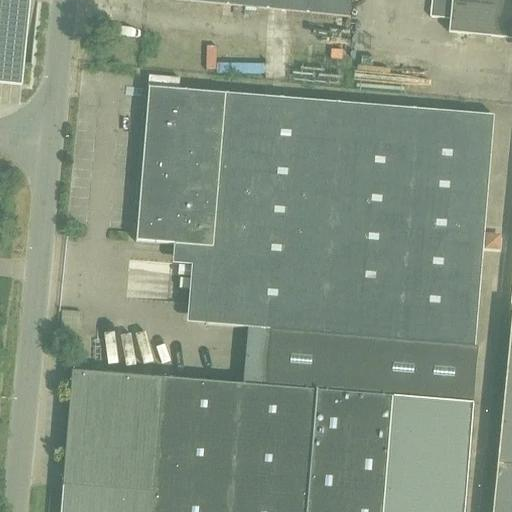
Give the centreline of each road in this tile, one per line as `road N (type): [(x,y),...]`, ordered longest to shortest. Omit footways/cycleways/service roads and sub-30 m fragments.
road 1 (unclassified): [(7,511),(44,138)]
road 2 (unclassified): [(44,138),(60,0)]
